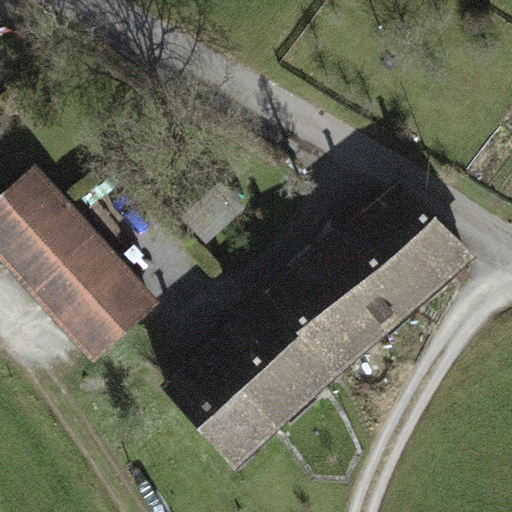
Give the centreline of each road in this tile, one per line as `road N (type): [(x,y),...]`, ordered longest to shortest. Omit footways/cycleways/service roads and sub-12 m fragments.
road 1 (unclassified): [(90,0),(511,247)]
road 2 (track): [(0,330),(135,511)]
